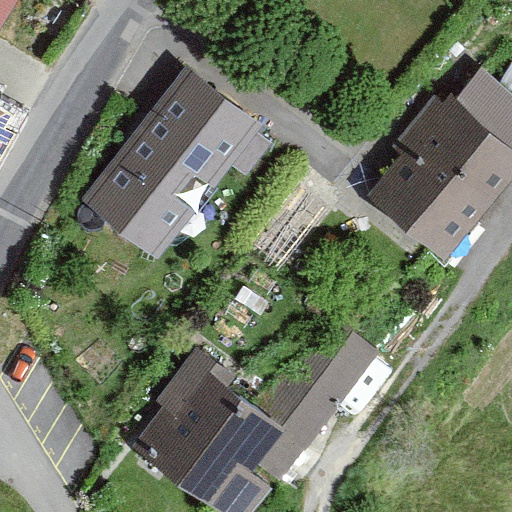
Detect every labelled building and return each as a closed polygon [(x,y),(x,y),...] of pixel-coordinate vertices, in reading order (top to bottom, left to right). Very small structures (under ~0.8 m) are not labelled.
[(0,0),(0,28),(5,31),(23,0),(0,0)] [(511,186),(511,110),(457,68),(376,172),(467,243),(511,186)] [(261,127),(187,69),(83,200),(158,258),(261,127)] [(0,100),(0,133),(15,109),(0,100)] [(211,339),(150,420),(264,506),(390,340),(348,308),(283,393),(211,339)]
